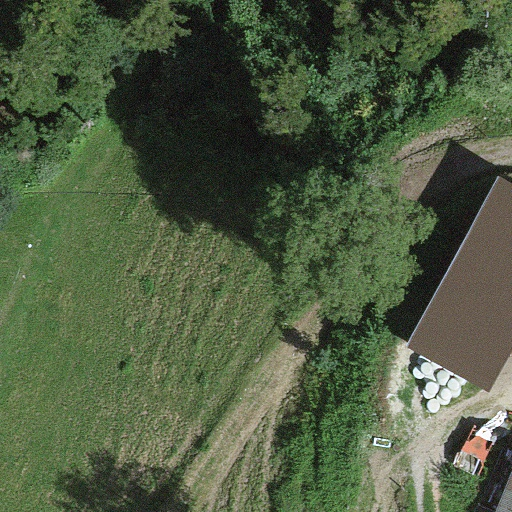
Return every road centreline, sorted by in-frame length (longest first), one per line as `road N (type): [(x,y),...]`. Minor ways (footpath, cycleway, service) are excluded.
road 1 (track): [(183,511),(362,265),(455,177),(511,158)]
road 2 (track): [(443,511),(459,457),(511,393)]
